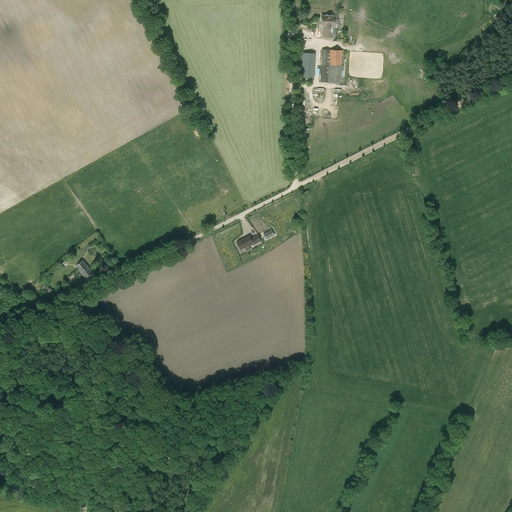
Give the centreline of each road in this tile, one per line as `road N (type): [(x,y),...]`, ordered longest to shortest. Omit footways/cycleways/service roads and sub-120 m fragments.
road 1 (unclassified): [(0,337),(302,184)]
road 2 (track): [(302,184),(511,78)]
